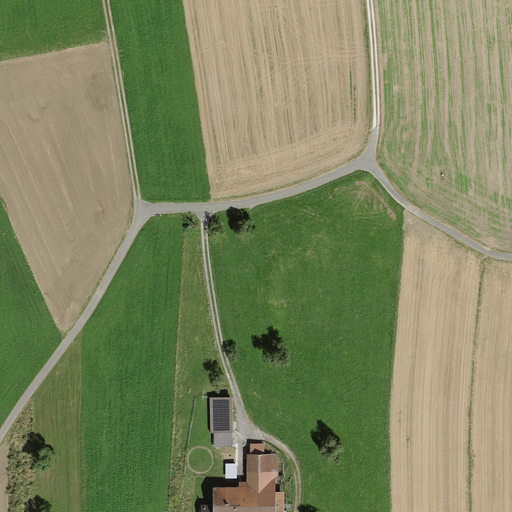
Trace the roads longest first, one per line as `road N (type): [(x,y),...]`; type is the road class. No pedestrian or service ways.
road 1 (track): [(0,439),(145,213),(264,199),(370,160)]
road 2 (track): [(369,0),(377,109),(370,160),(414,211),(482,249),(511,256)]
road 3 (track): [(296,511),(296,472),(285,449),(246,420),(225,368),(200,209)]
road 4 (track): [(145,213),(104,0)]
